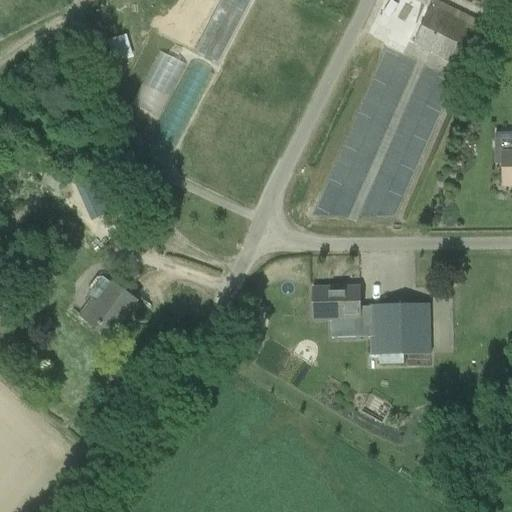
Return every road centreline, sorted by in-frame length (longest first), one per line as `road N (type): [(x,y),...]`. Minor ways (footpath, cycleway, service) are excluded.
road 1 (unclassified): [(57,511),(200,341),(260,226)]
road 2 (unclassified): [(260,226),(302,246),(511,243)]
road 3 (unclassified): [(260,226),(370,0)]
